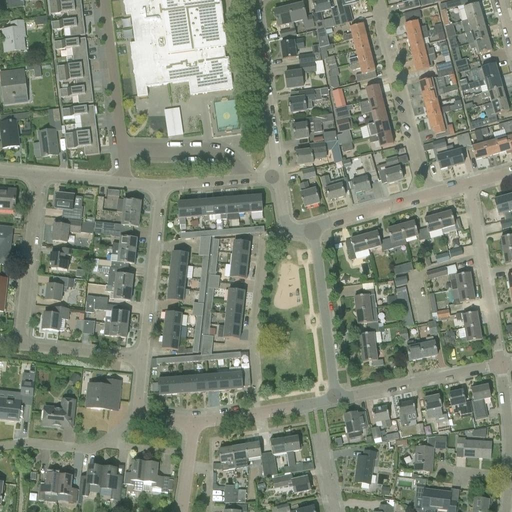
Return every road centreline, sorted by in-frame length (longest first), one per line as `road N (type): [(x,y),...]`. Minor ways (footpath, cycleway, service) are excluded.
road 1 (residential): [(426,196),(378,0)]
road 2 (residential): [(261,412),(251,346),(264,243),(288,228)]
road 3 (residential): [(104,0),(124,183)]
road 4 (residential): [(500,364),(470,183)]
road 5 (residential): [(277,175),(252,0)]
road 6 (residential): [(142,358),(162,185)]
road 7 (residential): [(312,229),(335,400)]
road 8 (residential): [(18,343),(39,175)]
road 9 (residential): [(335,400),(500,364)]
road 10 (residential): [(142,358),(18,343)]
